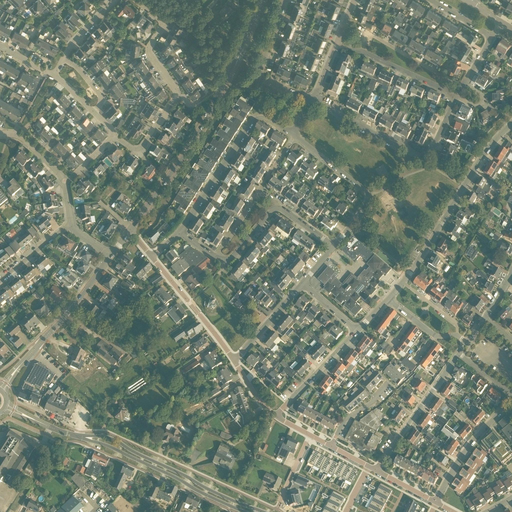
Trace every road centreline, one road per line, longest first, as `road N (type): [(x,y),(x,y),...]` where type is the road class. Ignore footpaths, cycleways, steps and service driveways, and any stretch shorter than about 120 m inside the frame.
road 1 (tertiary): [(130,229),(193,141),(263,0)]
road 2 (secondary): [(263,511),(114,439),(67,434)]
road 3 (secondary): [(67,434),(244,511)]
road 4 (residential): [(402,282),(511,124)]
road 5 (tertiary): [(15,370),(110,256)]
road 6 (residential): [(376,470),(458,354)]
road 7 (residential): [(179,232),(256,117)]
road 8 (residential): [(312,101),(261,73),(285,0)]
road 9 (residential): [(233,360),(153,257)]
road 10 (residential): [(427,160),(312,101)]
road 11 (residential): [(360,51),(367,33),(461,87)]
road 12 (residential): [(435,502),(507,404)]
